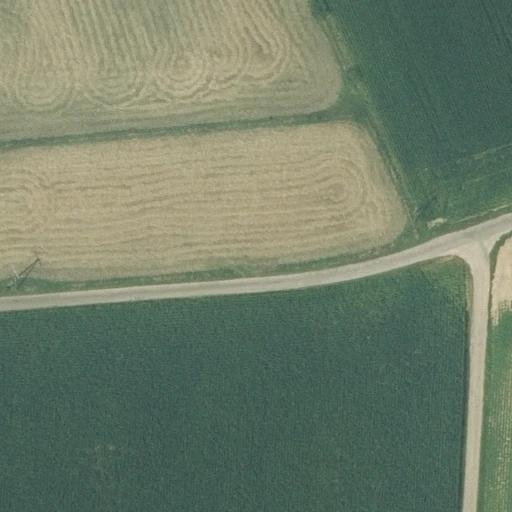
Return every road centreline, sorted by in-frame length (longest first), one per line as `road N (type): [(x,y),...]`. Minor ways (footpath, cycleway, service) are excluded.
road 1 (unclassified): [(0,302),(372,267),(482,233)]
road 2 (unclassified): [(482,233),(468,511)]
